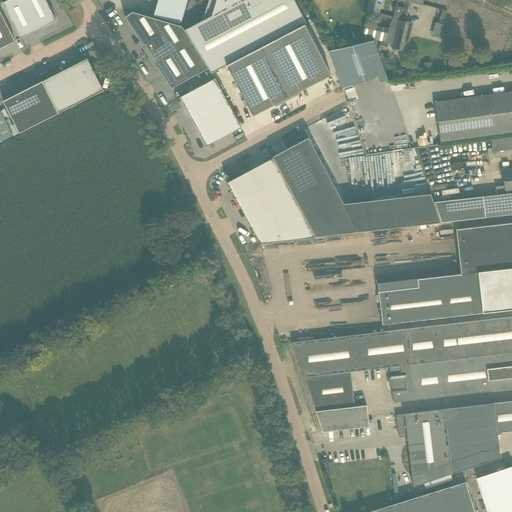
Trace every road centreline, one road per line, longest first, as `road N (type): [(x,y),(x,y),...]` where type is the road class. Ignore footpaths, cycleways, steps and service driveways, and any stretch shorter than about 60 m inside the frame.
road 1 (unclassified): [(322,511),(250,294),(191,176)]
road 2 (unclassified): [(191,176),(100,23)]
road 3 (unclassified): [(335,98),(191,176)]
